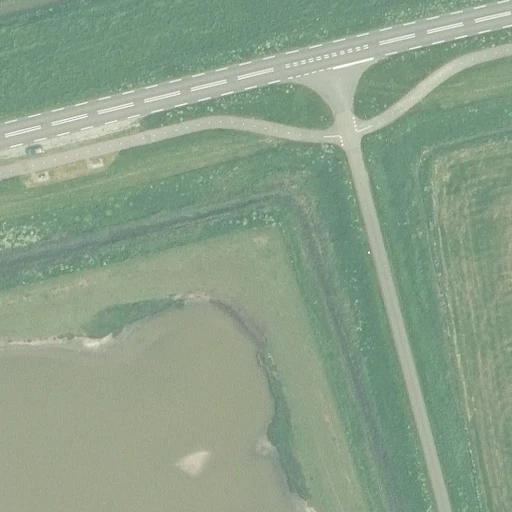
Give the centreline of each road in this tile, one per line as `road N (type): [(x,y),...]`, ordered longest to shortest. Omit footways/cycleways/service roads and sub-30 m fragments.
road 1 (unclassified): [(442,511),(330,56)]
road 2 (secondary): [(0,138),(330,56)]
road 3 (secondary): [(330,56),(511,12)]
